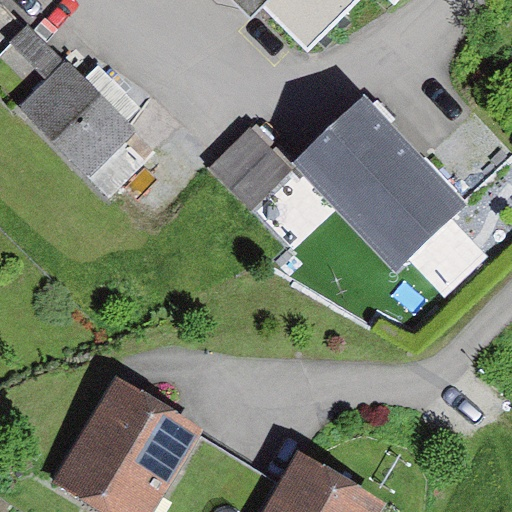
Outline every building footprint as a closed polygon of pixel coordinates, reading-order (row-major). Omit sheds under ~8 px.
[(233,0),(253,19),(264,8),(309,52),(360,0),(389,0),(393,3),(395,0),(233,0)] [(47,80),(66,61),(29,24),(10,43),(47,80)] [(155,153),(66,61),(47,80),(19,107),(108,198),(155,153)] [(466,203),(365,96),(296,161),(397,268),(466,203)] [(256,128),(214,168),(252,207),(293,167),(256,128)] [(201,430),(118,378),(56,475),(115,511),(149,511),(158,499),(199,434),(201,430)] [(242,511),(265,474),(199,434),(158,499),(180,511),(242,511)] [(378,511),(385,499),(295,454),(265,511),(378,511)]
